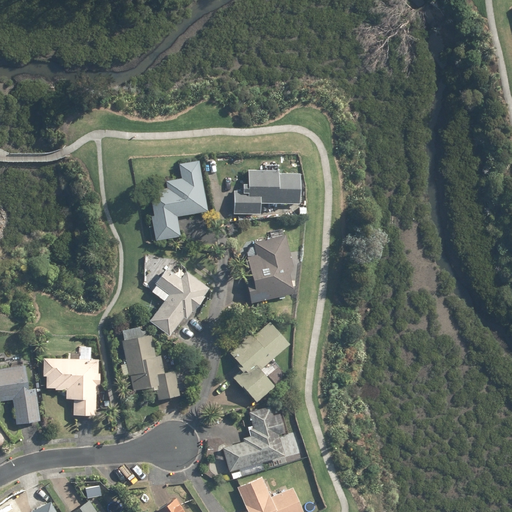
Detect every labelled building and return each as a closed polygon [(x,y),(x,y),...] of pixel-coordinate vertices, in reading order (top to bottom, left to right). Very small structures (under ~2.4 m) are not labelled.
[(181,178),(155,182),(156,189),(148,190),(156,239),(181,235),(178,216),(208,211),(199,160),(179,163),(181,178)] [(233,197),(233,213),(259,214),(260,201),(298,203),(300,173),(279,172),(279,170),(247,168),(247,182),(241,182),(241,190),(234,190),(233,197)] [(291,208),(272,208),(272,217),(291,217),(291,208)] [(285,234),(254,241),(257,254),(245,257),(251,281),(245,282),(250,303),(294,293),(289,273),(293,267),(285,234)] [(184,269),(178,278),(166,269),(150,292),(162,300),(148,320),(169,335),(183,315),(188,319),(210,287),(184,269)] [(254,335),(252,332),(227,353),(237,364),(228,372),(255,402),(274,385),(260,369),(289,343),(269,321),(254,335)] [(122,329),(124,340),(122,340),(132,390),(155,386),(158,399),(179,395),(174,370),(164,372),(159,351),(155,352),(151,334),(146,335),(144,325),(122,329)] [(100,373),(97,372),(97,358),(90,358),(90,346),(79,346),(79,353),(69,352),(69,358),(42,357),(42,375),(46,376),(45,388),(66,389),(65,398),(73,398),(73,415),(96,416),(96,385),(100,386),(100,373)] [(0,368),(0,399),(11,398),(15,424),(40,421),(35,387),(28,388),(24,365),(0,368)] [(284,453),(278,434),(285,432),(279,413),(272,415),(268,404),(247,411),(255,436),(221,446),(229,470),(238,467),(240,475),(263,468),(260,461),(284,453)] [(241,511),(303,511),(293,487),(270,496),(261,476),(236,487),(246,510),(241,511)] [(154,511),(184,511),(176,498),(154,511)] [(96,511),(88,499),(68,511),(96,511)] [(55,511),(50,501),(30,511),(55,511)]
